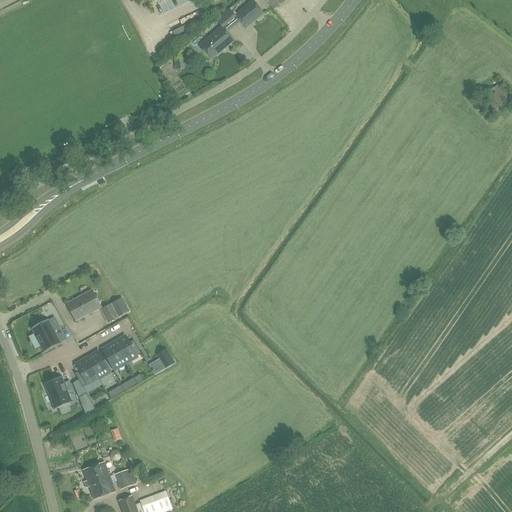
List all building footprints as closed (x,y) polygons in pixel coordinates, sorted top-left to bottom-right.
[(265,0),(269,4),(274,10),(285,0),(265,0)] [(230,9),(223,14),(234,27),(240,21),(246,28),(264,13),(253,1),(236,16),(230,9)] [(223,27),(200,46),(211,59),(234,40),(227,32),(234,27),(223,14),(217,20),(223,27)] [(497,109),(498,108),(502,113),(511,104),(507,99),(508,98),(497,86),(482,99),(491,110),(495,107),(497,109)] [(76,321),(101,307),(93,291),(67,304),(76,321)] [(130,312),(123,298),(101,310),(108,323),(120,317),(130,312)] [(31,329),(45,353),(62,344),(48,320),(31,329)] [(130,342),(125,335),(113,342),(127,365),(139,358),(138,356),(142,354),(134,340),(130,342)] [(127,365),(113,342),(101,349),(114,372),(127,365)] [(164,369),(174,364),(166,350),(156,356),(164,369)] [(110,371),(100,353),(88,359),(99,378),(110,371)] [(99,378),(88,359),(78,365),(81,371),(75,374),(83,387),(99,378)] [(141,374),(134,378),(138,383),(144,380),(141,374)] [(62,378),(46,383),(55,409),(71,404),(68,395),(74,393),(70,382),(64,384),(62,378)] [(137,384),(134,378),(128,382),(131,387),(137,384)] [(124,391),(121,386),(114,389),(118,395),(124,391)] [(86,394),(79,398),(85,414),(94,409),(86,394)] [(76,437),(80,446),(98,437),(94,428),(76,437)] [(118,428),(117,429),(110,431),(114,442),(122,438),(118,428)] [(116,492),(112,483),(110,477),(105,463),(84,471),(94,500),(116,492)] [(131,469),(115,475),(120,490),(137,484),(131,469)] [(187,489),(176,494),(179,500),(190,495),(187,489)] [(144,511),(166,511),(173,510),(166,492),(140,501),(144,511)] [(137,511),(134,502),(132,497),(119,502),(122,511),(137,511)]
